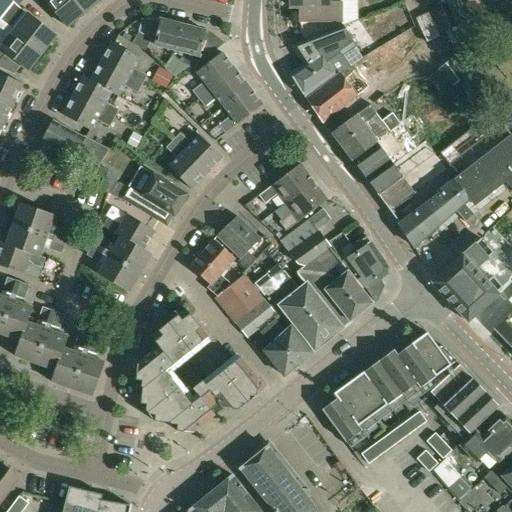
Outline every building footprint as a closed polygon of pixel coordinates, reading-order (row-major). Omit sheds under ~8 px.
[(57,36),(28,13),(19,7),(24,0),(11,0),(14,2),(0,19),(14,30),(43,53),(57,36)] [(46,0),(68,27),(85,13),(84,13),(73,0),(46,0)] [(73,0),(85,13),(100,0),(73,0)] [(291,0),(291,8),(301,9),(301,22),(342,23),(342,0),(291,0)] [(427,13),(439,33),(452,28),(438,0),(433,0),(427,3),(431,11),(427,13)] [(467,20),(458,0),(450,0),(446,2),(456,25),(467,20)] [(0,19),(0,61),(7,52),(30,70),(43,53),(14,30),(0,19)] [(161,19),(155,45),(176,50),(183,24),(161,19)] [(176,50),(200,56),(207,30),(183,24),(176,50)] [(356,46),(343,25),(289,46),(303,65),(290,74),(306,97),(337,74),(330,64),(343,54),(356,46)] [(139,32),(133,43),(146,51),(152,39),(139,32)] [(113,42),(102,62),(143,84),(147,74),(135,68),(141,57),(113,42)] [(193,91),(199,99),(236,70),(223,52),(207,65),(203,60),(194,67),(205,81),(193,91)] [(206,58),(201,55),(200,56),(194,55),(193,58),(187,63),(192,69),(206,58)] [(454,57),(429,76),(441,94),(468,74),(454,57)] [(143,84),(102,62),(91,80),(119,96),(125,86),(138,93),(143,84)] [(358,96),(346,81),(359,73),(353,64),(340,73),(341,74),(307,100),(324,122),(358,96)] [(153,80),(166,88),(173,76),(159,68),(153,80)] [(205,107),(217,97),(224,107),(250,87),(236,70),(199,99),(205,107)] [(0,72),(0,96),(14,104),(24,84),(0,72)] [(84,77),(74,95),(115,118),(120,109),(107,102),(112,93),(119,97),(119,96),(91,80),(84,77)] [(226,133),(263,104),(250,87),(224,107),(231,115),(219,125),(226,133)] [(91,130),(97,120),(110,127),(115,118),(74,95),(63,114),(91,130)] [(0,121),(5,123),(14,104),(0,96),(0,121)] [(333,133),(401,223),(511,135),(511,134),(493,111),(437,154),(426,140),(407,153),(391,132),(401,124),(393,113),(382,121),(377,113),(378,112),(372,104),(333,133)] [(101,164),(110,147),(85,135),(84,136),(53,120),(42,142),(43,143),(41,148),(37,157),(47,162),(52,152),(49,145),(75,159),(81,147),(97,156),(94,161),(101,164)] [(133,132),(127,144),(136,149),(142,137),(133,132)] [(174,140),(207,173),(223,157),(200,135),(192,143),(181,133),(174,140)] [(430,243),(461,216),(466,222),(467,223),(469,224),(470,225),(472,225),(474,224),(476,223),(477,221),(477,219),(477,217),(476,216),(475,214),(511,186),(511,135),(401,223),(400,223),(415,246),(425,238),(430,243)] [(192,189),(207,173),(174,140),(166,147),(177,158),(169,167),(192,189)] [(314,181),(301,164),(259,195),(266,204),(278,194),(286,204),(314,181)] [(102,185),(121,193),(128,176),(109,168),(102,185)] [(175,216),(188,194),(154,173),(141,194),(127,186),(120,197),(168,226),(174,215),(175,216)] [(271,230),(282,240),(291,234),(288,230),(328,199),(314,181),(286,204),(293,213),(271,230)] [(21,202),(13,224),(66,242),(70,231),(52,224),(55,214),(21,202)] [(325,210),(312,218),(319,229),(332,219),(325,210)] [(103,226),(144,249),(155,231),(127,214),(120,224),(108,217),(103,226)] [(218,235),(241,258),(239,259),(248,268),(257,259),(248,251),(261,238),(237,215),(218,235)] [(350,321),(374,303),(362,288),(363,287),(337,253),(328,241),(319,229),(312,218),(291,234),(282,240),(298,264),(304,265),(297,271),(306,283),(299,288),(279,263),(266,271),(269,273),(255,284),(273,306),(278,302),(315,349),(343,328),(341,325),(349,319),(350,321)] [(7,242),(7,243),(41,255),(44,247),(62,254),(66,242),(13,224),(7,242)] [(129,292),(152,254),(120,237),(115,245),(99,234),(87,255),(104,264),(98,274),(129,292)] [(388,274),(390,268),(368,236),(352,247),(355,252),(343,260),(363,287),(366,285),(377,300),(384,285),(379,280),(388,274)] [(467,322),(500,294),(474,265),(482,258),(498,241),(490,248),(482,239),(432,282),(467,322)] [(216,298),(237,324),(266,300),(245,274),(233,284),(222,275),(236,259),(215,240),(191,267),(211,284),(208,288),(218,296),(216,298)] [(2,241),(0,245),(0,264),(25,274),(29,263),(42,268),(46,257),(41,255),(7,243),(2,241)] [(0,333),(19,281),(8,277),(1,295),(0,294),(0,333)] [(19,281),(0,333),(20,340),(33,307),(24,303),(30,285),(19,281)] [(15,355),(15,356),(36,363),(55,310),(43,306),(37,324),(29,321),(15,355)] [(284,375),(298,364),(262,316),(256,308),(237,324),(248,338),(259,329),(271,344),(264,350),(284,375)] [(280,317),(273,308),(262,316),(298,364),(312,353),(292,327),(287,332),(277,319),(280,317)] [(177,431),(192,433),(215,414),(210,407),(219,400),(224,407),(240,409),(257,395),(259,379),(241,357),(206,384),(203,380),(194,387),(201,396),(192,404),(166,371),(208,337),(186,309),(179,314),(176,310),(155,326),(159,330),(151,337),(159,347),(138,364),(137,380),(143,388),(141,404),(155,421),(171,422),(177,431)] [(55,310),(36,363),(55,370),(69,336),(59,332),(66,314),(55,310)] [(511,313),(496,330),(511,345),(511,313)] [(65,347),(52,382),(72,389),(91,336),(80,332),(73,350),(65,347)] [(418,387),(450,364),(428,334),(398,355),(395,351),(333,395),(337,400),(323,410),(344,440),(361,428),(358,425),(416,384),(418,387)] [(93,396),(105,362),(96,358),(102,340),(91,336),(72,389),(93,396)] [(460,368),(433,394),(469,431),(496,405),(460,368)] [(420,411),(362,451),(369,463),(428,420),(420,411)] [(488,450),(499,462),(511,449),(511,421),(506,415),(465,455),(473,463),(488,450)] [(452,450),(435,433),(426,442),(443,458),(452,450)] [(274,511),(319,511),(268,446),(240,468),(274,511)] [(425,450),(417,458),(429,472),(438,463),(425,450)] [(507,488),(511,493),(511,468),(511,470),(502,461),(485,478),(501,495),(507,488)] [(0,502),(20,476),(1,462),(0,462),(0,502)] [(261,511),(233,475),(187,511),(261,511)] [(69,487),(62,511),(129,511),(131,506),(101,501),(103,495),(69,487)]
